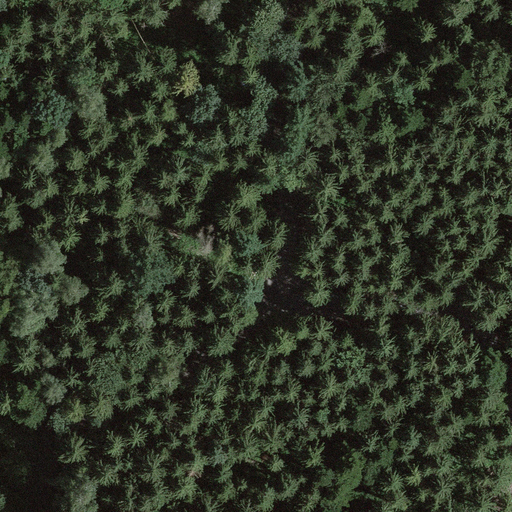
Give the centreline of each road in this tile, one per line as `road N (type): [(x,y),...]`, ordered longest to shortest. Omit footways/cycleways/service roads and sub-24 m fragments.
road 1 (track): [(511,420),(476,338),(420,304),(283,295),(98,406),(22,402),(0,392)]
road 2 (track): [(287,0),(263,94),(296,210),(283,295)]
